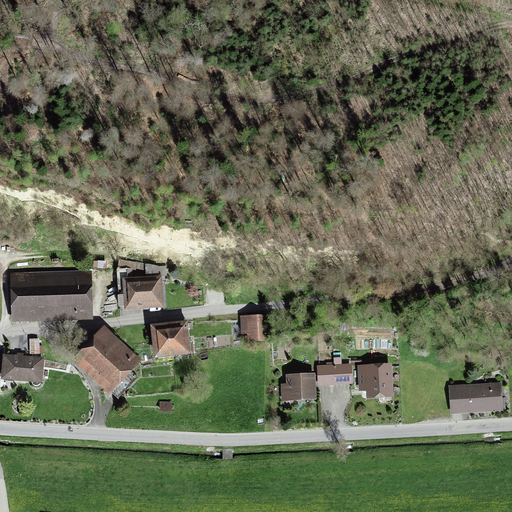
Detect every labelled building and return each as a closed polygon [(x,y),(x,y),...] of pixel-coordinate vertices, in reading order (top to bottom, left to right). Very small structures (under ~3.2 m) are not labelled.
[(91,319),(89,273),(12,276),(14,322),(91,319)] [(163,309),(160,279),(125,281),(127,311),(163,309)] [(268,316),(240,317),(240,336),(247,336),(247,345),(269,344),(268,316)] [(186,325),(153,327),(156,357),(189,355),(186,325)] [(140,362),(104,330),(75,361),(112,393),(140,362)] [(40,341),(30,341),(31,352),(40,352),(40,341)] [(333,353),(333,363),(334,386),(352,385),(351,364),(341,365),(341,353),(333,353)] [(43,359),(4,356),(3,381),(42,384),(43,359)] [(317,387),(334,386),(333,363),(326,363),(326,366),(317,366),(317,387)] [(393,399),(391,365),(357,366),(358,393),(365,392),(366,400),(393,399)] [(316,402),(315,375),(286,376),(286,385),(281,385),(281,403),(316,402)] [(503,412),(501,383),(448,387),(450,415),(503,412)] [(172,403),(162,403),(162,413),(172,413),(172,403)]
